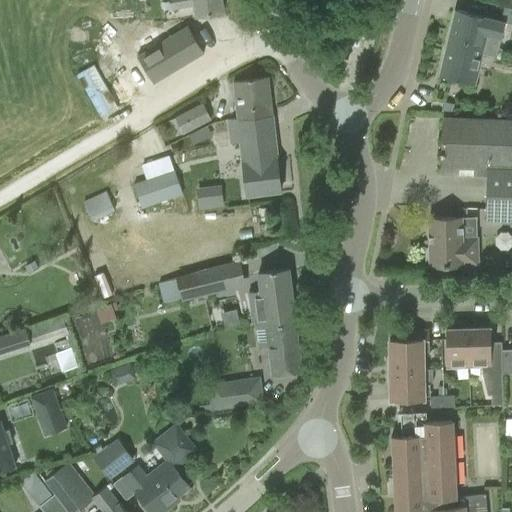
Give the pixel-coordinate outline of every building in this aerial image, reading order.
[(168,0),(170,9),(194,6),(196,16),(223,12),(221,0),(168,0)] [(495,59),(504,22),(454,10),(438,76),(474,85),(481,56),(495,59)] [(170,52),(143,68),(153,86),(207,54),(191,27),(164,43),(170,52)] [(233,82),(238,118),(239,121),(272,117),(267,77),(233,82)] [(169,121),(176,136),(210,119),(203,104),(169,121)] [(239,121),(238,118),(230,120),(233,145),(240,144),(246,195),(280,191),(272,117),(239,121)] [(443,117),(440,175),(458,175),(459,162),(488,163),(486,220),(511,221),(511,119),(463,118),(443,117)] [(155,178),(134,185),(141,207),(182,194),(171,161),(152,167),(155,178)] [(83,203),(92,221),(114,210),(106,192),(83,203)] [(429,248),(425,249),(426,261),(429,263),(429,266),(463,266),(463,264),(477,264),(477,238),(462,238),(461,218),(428,218),(429,248)] [(163,237),(170,260),(189,255),(182,231),(163,237)] [(34,261),(25,265),(29,272),(37,268),(34,261)] [(176,278),(181,302),(245,287),(239,261),(176,278)] [(247,293),(251,325),(295,319),(288,270),(258,273),(260,291),(247,293)] [(110,303),(96,308),(102,322),(115,317),(110,303)] [(26,329),(25,328),(0,336),(0,352),(30,343),(32,347),(69,335),(63,317),(26,329)] [(268,346),(272,376),(301,373),(295,322),(254,328),(257,347),(268,346)] [(468,329),(469,367),(481,367),(481,372),(487,395),(491,395),(491,406),(503,405),(501,345),(490,345),(490,328),(468,329)] [(447,367),(469,367),(468,329),(446,330),(447,367)] [(424,400),(423,340),(429,340),(428,330),(419,330),(419,339),(409,339),(400,339),(389,340),(390,401),(424,400)] [(419,330),(409,331),(409,339),(419,339),(419,330)] [(400,331),(400,339),(409,339),(409,331),(400,331)] [(71,346),(56,351),(62,369),(77,364),(71,346)] [(111,370),(115,385),(136,378),(131,363),(111,370)] [(253,404),(249,380),(217,384),(221,409),(253,404)] [(31,398),(45,435),(66,427),(52,390),(31,398)] [(454,396),(443,397),(443,407),(454,407),(454,396)] [(443,407),(443,397),(429,397),(430,408),(437,407),(443,407)] [(486,511),(485,495),(455,498),(451,421),(425,423),(426,436),(419,436),(418,435),(392,436),(395,511),(486,511)] [(0,471),(15,467),(7,444),(12,443),(8,431),(3,432),(0,422),(0,471)] [(136,493),(150,511),(163,511),(172,505),(170,502),(189,487),(174,468),(196,451),(182,433),(172,440),(166,432),(153,443),(171,466),(149,483),(137,467),(124,477),(136,493)] [(90,452),(110,478),(132,461),(115,439),(102,449),(99,445),(90,452)] [(56,494),(54,496),(66,511),(76,511),(89,502),(62,467),(45,481),(56,494)] [(34,472),(21,482),(28,491),(41,481),(34,472)] [(109,511),(124,511),(105,487),(92,497),(101,509),(105,506),(110,511),(109,511)] [(66,511),(54,496),(40,507),(43,511),(66,511)]
